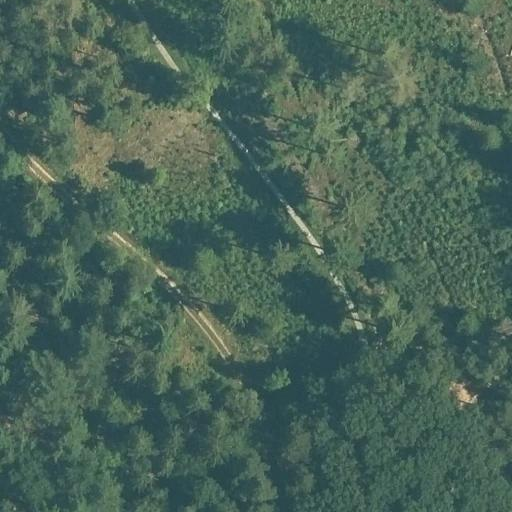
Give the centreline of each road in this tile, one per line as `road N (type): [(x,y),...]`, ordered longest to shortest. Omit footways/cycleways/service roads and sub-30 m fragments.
road 1 (track): [(0,139),(198,316),(269,436)]
road 2 (track): [(511,332),(269,436)]
